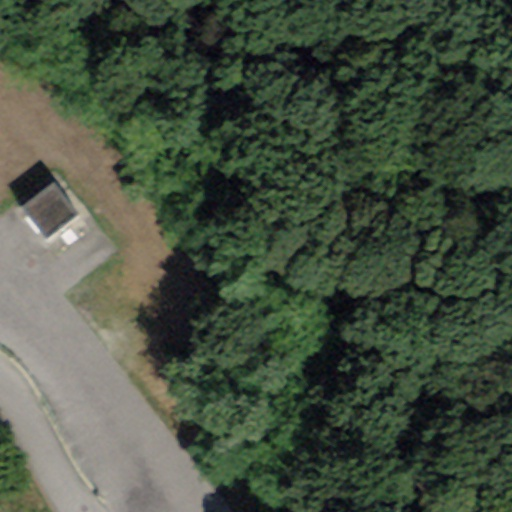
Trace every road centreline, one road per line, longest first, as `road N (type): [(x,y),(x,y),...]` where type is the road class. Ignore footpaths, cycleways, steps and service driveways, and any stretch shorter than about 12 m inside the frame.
road 1 (track): [(0,310),(52,347),(76,377),(139,506)]
road 2 (track): [(79,511),(0,384)]
